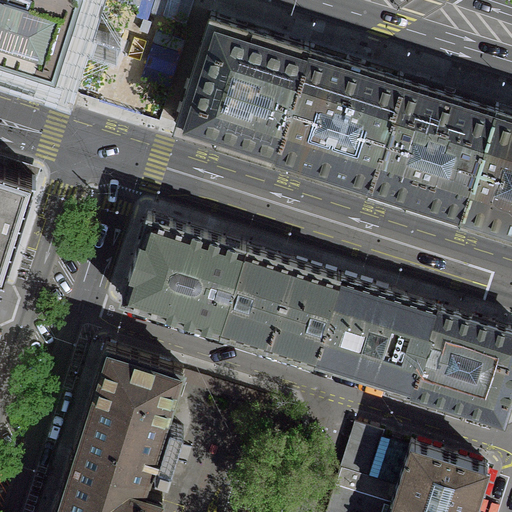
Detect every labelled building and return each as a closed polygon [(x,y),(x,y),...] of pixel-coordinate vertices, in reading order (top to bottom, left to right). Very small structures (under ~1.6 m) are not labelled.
[(0,0),(0,64),(64,84),(89,0),(0,0)] [(276,152),(310,43),(260,27),(211,12),(194,66),(179,120),(234,137),(276,152)] [(369,182),(404,72),(377,65),(310,43),(276,152),(323,167),(369,182)] [(461,211),(496,102),(432,82),(404,72),(369,182),(417,197),(461,211)] [(511,107),(496,102),(461,211),(509,226),(511,227),(511,107)] [(0,270),(4,272),(35,175),(12,167),(0,163),(0,270)] [(175,309),(221,324),(247,243),(223,235),(175,220),(149,211),(123,293),(175,309)] [(247,243),(221,324),(243,331),(268,339),(294,257),(272,251),(247,243)] [(294,257),(268,339),(291,346),(315,354),(341,272),(319,265),(294,257)] [(374,283),(341,272),(315,354),(367,370),(415,385),(441,304),(393,289),(374,283)] [(484,318),(441,304),(415,385),(437,392),(503,413),(511,386),(511,326),(493,321),(484,318)] [(53,511),(156,511),(163,492),(145,486),(184,366),(108,341),(58,496),(53,511)] [(336,480),(364,490),(372,463),(383,428),(355,419),(336,480)] [(171,421),(159,458),(171,461),(183,425),(171,421)] [(392,499),(433,511),(472,511),(478,494),(488,462),(451,450),(412,438),(392,499)] [(171,461),(159,458),(156,468),(168,472),(171,461)] [(364,490),(378,494),(385,468),(372,463),(364,490)] [(254,511),(264,480),(219,465),(203,511),(254,511)] [(357,511),(364,490),(336,480),(326,511),(357,511)] [(357,511),(388,511),(392,499),(378,494),(364,490),(357,511)] [(433,511),(392,499),(388,511),(433,511)]
